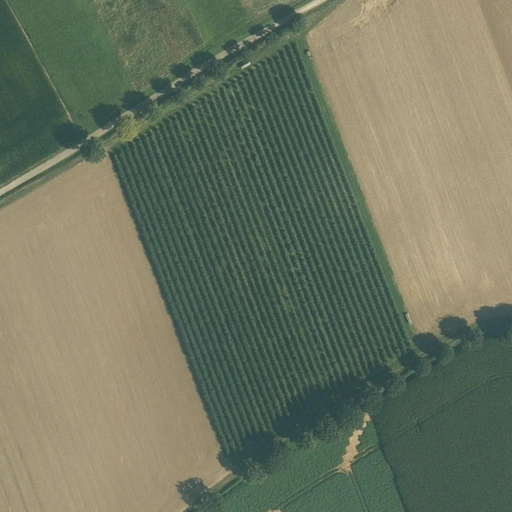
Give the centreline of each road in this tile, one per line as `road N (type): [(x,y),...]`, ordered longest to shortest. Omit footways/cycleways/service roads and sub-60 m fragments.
road 1 (track): [(340,0),(0,207)]
road 2 (track): [(191,511),(297,430),(393,372),(466,330),(511,320)]
road 3 (track): [(0,195),(320,0)]
